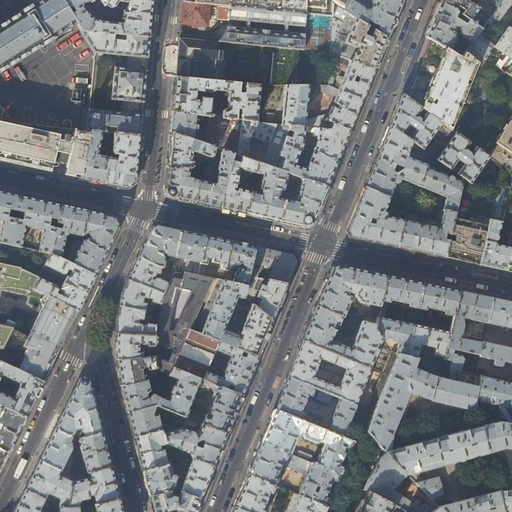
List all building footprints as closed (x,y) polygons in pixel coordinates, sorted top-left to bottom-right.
[(70,12),(68,9),(61,0),(41,0),(35,4),(34,3),(32,4),(33,4),(31,5),(24,9),(22,10),(22,11),(21,12),(21,11),(19,13),(19,14),(0,25),(0,71),(39,46),(40,47),(55,37),(55,36),(76,23),(70,12)] [(61,0),(68,9),(71,7),(73,10),(70,12),(76,23),(81,31),(87,32),(95,20),(90,17),(87,12),(85,11),(84,12),(81,8),(82,6),(89,1),(87,0),(61,0)] [(87,0),(89,1),(90,0),(98,0),(100,3),(98,4),(101,9),(106,0),(87,0)] [(106,0),(101,9),(107,12),(109,8),(114,8),(118,2),(127,3),(127,6),(126,7),(126,11),(123,11),(122,18),(124,20),(124,24),(101,22),(95,20),(87,32),(125,35),(133,36),(149,37),(151,19),(152,0),(106,0)] [(239,8),(245,8),(262,10),(274,11),(298,14),(311,15),(332,17),(333,5),(333,0),(230,0),(230,7),(239,8)] [(333,0),(333,5),(343,11),(349,0),(333,0)] [(370,0),(371,6),(372,8),(371,8),(370,10),(363,7),(352,0),(349,0),(343,11),(387,40),(394,22),(402,2),(398,0),(370,0)] [(465,0),(440,0),(439,2),(447,5),(471,22),(475,15),(486,23),(491,16),(475,5),(475,6),(468,1),(465,0)] [(490,0),(489,2),(487,0),(479,0),(475,5),(491,16),(502,0),(490,0)] [(511,0),(502,0),(491,16),(486,23),(484,25),(488,28),(493,21),(496,23),(497,22),(511,1),(511,0)] [(208,24),(210,5),(182,2),(181,17),(180,24),(198,26),(198,29),(199,30),(203,31),(204,30),(204,26),(205,26),(207,24),(208,24)] [(447,5),(439,2),(432,21),(425,36),(431,40),(450,52),(456,41),(453,28),(457,27),(458,34),(471,43),(478,34),(482,29),(471,22),(447,5)] [(239,8),(230,7),(220,6),(218,20),(229,21),(229,20),(302,27),(301,37),(228,30),(220,42),(299,49),(330,52),(374,70),(379,57),(387,40),(343,11),(333,5),(332,17),(311,15),(298,14),(274,11),(262,10),(245,8),(239,8)] [(478,34),(471,43),(465,52),(463,54),(476,63),(480,56),(484,59),(485,60),(505,73),(510,66),(511,63),(511,61),(511,29),(508,27),(494,47),(478,34)] [(86,131),(90,131),(100,132),(103,132),(106,133),(110,133),(113,133),(116,133),(116,127),(124,128),(124,134),(140,135),(142,107),(144,89),(145,75),(149,37),(133,36),(133,42),(125,41),(125,35),(87,32),(81,31),(93,53),(86,131)] [(296,85),(299,49),(220,42),(179,38),(177,53),(175,77),(240,83),(245,83),(260,84),(266,85),(286,85),(296,85)] [(450,52),(431,40),(431,41),(420,69),(408,99),(452,130),(464,102),(461,102),(476,63),(463,54),(460,58),(457,56),(450,52)] [(367,89),(374,70),(330,52),(329,86),(331,87),(335,79),(334,77),(336,71),(335,70),(337,66),(336,65),(337,62),(348,67),(343,78),(338,77),(336,82),(341,84),(338,90),(362,100),(367,89)] [(245,83),(244,94),(239,93),(240,83),(175,77),(173,98),(172,112),(206,116),(237,120),(238,109),(243,110),(242,120),(257,122),(260,84),(245,83)] [(309,85),(296,85),(286,85),(281,124),(290,125),(326,129),(326,121),(350,130),(355,116),(362,100),(338,90),(331,87),(329,86),(324,94),(335,96),(327,115),(325,114),(305,120),(309,85)] [(395,112),(389,126),(422,149),(431,136),(445,146),(436,159),(450,169),(457,160),(462,164),(456,173),(462,178),(470,183),(489,156),(475,146),(470,153),(464,149),(469,142),(452,130),(408,99),(402,94),(395,112)] [(58,142),(61,129),(18,120),(16,126),(11,124),(8,118),(5,113),(0,108),(0,160),(2,161),(49,172),(55,173),(56,169),(54,168),(55,161),(68,164),(66,175),(80,178),(89,134),(69,131),(67,139),(63,139),(62,143),(58,142)] [(206,119),(206,116),(172,112),(171,125),(170,132),(193,140),(194,126),(195,126),(195,128),(198,128),(199,120),(204,121),(206,119)] [(242,120),(237,120),(208,116),(205,145),(218,149),(221,150),(226,152),(228,138),(240,140),(238,156),(248,160),(250,137),(269,143),(262,165),(275,169),(279,157),(283,146),(286,137),(289,131),(290,125),(281,124),(273,123),(266,123),(257,122),(242,120)] [(511,159),(511,156),(511,117),(495,143),(497,144),(489,156),(505,167),(511,159)] [(342,149),(350,130),(326,121),(326,129),(290,125),(289,131),(293,132),(291,139),(286,137),(283,146),(299,151),(300,149),(301,149),(302,144),(304,132),(311,133),(313,137),(318,138),(317,142),(317,143),(314,142),(313,145),(315,146),(313,152),(337,162),(342,149)] [(422,149),(389,126),(382,142),(376,157),(423,175),(426,167),(427,166),(406,157),(410,147),(416,149),(420,152),(423,150),(422,149)] [(96,156),(100,132),(90,131),(89,134),(80,178),(91,181),(104,184),(106,171),(102,170),(104,158),(96,156)] [(205,145),(193,140),(170,132),(168,151),(167,168),(180,170),(180,168),(191,169),(193,167),(193,161),(193,160),(191,160),(191,152),(210,158),(213,156),(215,151),(217,152),(218,149),(205,145)] [(124,134),(116,133),(113,133),(112,148),(105,147),(104,158),(102,170),(106,171),(104,184),(114,186),(125,188),(135,181),(137,158),(140,135),(124,134)] [(294,166),(299,151),(283,146),(279,157),(285,159),(280,171),(289,174),(323,186),(327,187),(331,176),(337,162),(313,152),(301,149),(300,149),(299,151),(300,151),(299,153),(304,155),(305,158),(310,160),(308,164),(304,163),(302,168),(294,166)] [(238,156),(226,152),(221,150),(216,169),(217,171),(215,183),(202,181),(202,178),(199,178),(198,180),(196,190),(197,191),(194,203),(209,206),(231,211),(245,214),(251,187),(248,187),(247,191),(235,189),(239,170),(251,173),(251,176),(253,177),(256,163),(248,160),(238,156)] [(422,154),(429,160),(431,156),(424,151),(422,154)] [(448,177),(426,167),(423,175),(376,157),(370,173),(364,187),(390,197),(395,183),(396,184),(398,183),(399,183),(399,182),(400,181),(400,179),(399,178),(446,197),(443,209),(455,212),(461,184),(453,178),(452,177),(451,177),(449,176),(448,177)] [(262,165),(256,163),(253,177),(256,177),(257,174),(262,176),(260,181),(256,180),(255,188),(251,187),(245,214),(261,218),(279,222),(289,174),(280,171),(275,169),(262,165)] [(511,171),(505,167),(495,186),(488,220),(498,222),(501,223),(503,211),(511,212),(511,171)] [(193,169),(191,169),(180,168),(180,170),(167,168),(166,179),(164,192),(169,198),(181,200),(194,203),(197,191),(196,190),(198,180),(188,178),(189,171),(192,171),(193,169)] [(318,210),(327,187),(323,186),(289,174),(279,222),(294,225),(305,227),(312,224),(318,210)] [(473,185),(470,183),(462,178),(461,184),(455,212),(445,257),(461,261),(478,264),(488,220),(495,186),(473,185)] [(390,197),(364,187),(355,209),(347,230),(350,237),(372,241),(397,247),(403,219),(395,217),(396,214),(393,214),(393,217),(386,216),(386,214),(386,213),(385,211),(384,211),(390,197)] [(0,191),(0,221),(1,222),(0,225),(0,243),(8,245),(14,219),(7,217),(9,209),(16,211),(19,196),(0,191)] [(40,201),(19,196),(16,211),(24,212),(22,220),(14,219),(8,245),(21,248),(25,227),(43,231),(38,252),(50,254),(55,228),(48,226),(50,218),(57,220),(61,205),(40,201)] [(75,208),(61,205),(57,220),(56,223),(62,225),(61,230),(55,228),(50,254),(60,259),(65,237),(66,237),(67,236),(67,235),(68,234),(71,235),(70,238),(73,239),(75,238),(75,236),(81,237),(84,223),(85,223),(88,211),(75,208)] [(445,257),(455,212),(443,209),(439,209),(437,219),(441,220),(439,227),(423,224),(424,221),(420,220),(420,218),(404,215),(403,219),(397,247),(417,251),(445,257)] [(84,223),(81,237),(88,233),(88,235),(89,236),(89,237),(90,238),(83,241),(96,248),(95,249),(106,253),(110,244),(118,228),(113,217),(101,214),(88,211),(85,223),(84,223)] [(494,242),(498,222),(488,220),(478,264),(490,267),(505,270),(510,248),(497,246),(494,242)] [(143,244),(137,257),(156,266),(163,267),(166,268),(167,266),(163,265),(164,260),(162,260),(163,256),(161,255),(163,254),(164,254),(166,254),(166,255),(170,256),(169,260),(174,261),(180,231),(167,228),(157,226),(151,229),(143,244)] [(194,234),(180,231),(174,261),(177,262),(178,258),(182,259),(182,255),(185,256),(183,262),(186,262),(184,272),(198,275),(200,264),(206,236),(194,234)] [(218,239),(206,236),(200,264),(207,265),(208,259),(210,259),(212,258),(213,259),(212,262),(221,264),(221,269),(225,269),(230,241),(218,239)] [(243,244),(230,241),(225,269),(225,270),(229,271),(230,267),(233,267),(234,265),(237,266),(239,264),(239,263),(241,263),(241,264),(241,265),(243,265),(242,267),(240,267),(238,268),(237,271),(235,273),(233,283),(247,286),(249,275),(255,247),(243,244)] [(255,247),(249,275),(256,277),(259,265),(272,268),(269,275),(266,274),(265,276),(268,277),(267,280),(287,285),(293,271),(296,262),(293,255),(275,251),(255,247)] [(60,259),(50,254),(41,273),(58,281),(59,278),(54,276),(54,275),(45,271),(47,268),(62,275),(65,274),(67,270),(71,272),(69,276),(65,277),(63,283),(75,289),(76,287),(88,291),(91,284),(95,276),(71,265),(69,264),(67,262),(64,261),(60,259)] [(162,270),(163,267),(156,266),(137,257),(134,264),(130,272),(127,280),(163,293),(168,283),(157,277),(153,278),(152,280),(149,279),(150,276),(153,276),(155,272),(158,273),(159,270),(162,270)] [(0,291),(29,298),(39,299),(42,308),(30,333),(31,333),(60,347),(65,337),(72,323),(78,311),(32,290),(38,279),(19,269),(19,268),(0,263),(0,348),(4,349),(13,331),(16,325),(11,323),(10,321),(5,325),(0,323),(0,291)] [(327,279),(316,306),(343,317),(344,318),(351,299),(351,297),(349,297),(351,294),(354,295),(361,303),(379,307),(386,275),(360,269),(338,265),(331,268),(327,279)] [(213,278),(198,275),(184,272),(182,280),(170,277),(168,283),(163,293),(160,303),(163,305),(160,313),(158,323),(160,328),(155,328),(154,335),(157,337),(157,341),(161,344),(162,356),(155,357),(157,369),(170,374),(173,368),(190,330),(213,278)] [(41,273),(38,279),(32,290),(78,311),(84,299),(88,291),(76,287),(75,289),(63,283),(60,289),(61,292),(58,296),(55,294),(57,290),(55,287),(41,280),(42,277),(52,282),(52,281),(56,283),(58,281),(41,273)] [(256,277),(249,275),(247,286),(244,298),(249,302),(251,298),(254,300),(255,297),(259,299),(255,308),(266,317),(272,323),(280,303),(287,285),(267,280),(256,277)] [(410,280),(386,275),(379,307),(382,307),(384,300),(392,302),(392,300),(409,304),(409,306),(417,308),(422,286),(423,283),(410,280)] [(160,303),(163,293),(127,280),(123,292),(122,296),(119,307),(147,312),(148,308),(145,307),(146,303),(145,302),(146,300),(142,299),(143,296),(151,299),(150,300),(160,303)] [(233,283),(230,282),(225,281),(222,280),(204,327),(198,324),(194,332),(241,351),(246,353),(257,358),(265,338),(272,323),(266,317),(255,308),(252,304),(238,336),(232,334),(233,331),(229,329),(228,332),(223,330),(236,297),(244,299),(244,298),(247,286),(233,283)] [(441,287),(423,283),(422,286),(417,308),(428,310),(428,308),(445,311),(445,314),(450,315),(449,319),(452,319),(459,291),(441,287)] [(475,294),(459,291),(452,319),(450,328),(444,357),(443,363),(442,368),(473,375),(475,361),(464,359),(461,355),(452,353),(453,349),(479,355),(482,342),(460,338),(463,327),(466,328),(466,325),(463,325),(462,318),(486,323),(492,298),(475,294)] [(511,302),(492,298),(486,323),(508,327),(507,330),(510,331),(511,328),(511,302)] [(339,326),(343,317),(316,306),(309,322),(302,341),(370,369),(382,341),(374,329),(376,324),(362,321),(351,347),(352,349),(349,350),(348,348),(337,343),(330,342),(337,325),(339,326)] [(147,314),(147,312),(119,307),(117,319),(116,333),(154,335),(155,328),(155,322),(145,322),(145,323),(137,323),(138,320),(141,320),(142,318),(143,318),(144,314),(147,314)] [(378,316),(376,321),(376,324),(374,329),(382,341),(383,341),(389,337),(392,338),(393,339),(395,340),(396,340),(398,340),(399,341),(396,353),(397,354),(407,355),(414,324),(378,316)] [(447,331),(414,324),(407,355),(417,358),(420,344),(435,347),(433,355),(444,357),(450,328),(447,327),(447,331)] [(230,391),(242,396),(250,377),(254,366),(257,358),(246,353),(244,358),(239,356),(241,351),(194,332),(190,330),(173,368),(200,379),(204,380),(225,389),(228,383),(232,385),(230,391)] [(51,366),(56,356),(60,347),(31,333),(30,333),(28,338),(13,331),(5,347),(21,350),(25,352),(29,350),(33,352),(30,358),(21,354),(20,353),(18,354),(16,355),(11,367),(43,382),(51,366)] [(157,337),(154,335),(116,333),(115,345),(115,351),(116,360),(146,357),(146,354),(143,355),(143,349),(140,349),(140,346),(138,344),(140,343),(142,344),(147,344),(147,345),(153,345),(157,341),(157,337)] [(302,341),(294,359),(287,377),(333,396),(339,398),(356,405),(370,369),(302,341)] [(511,348),(482,342),(479,355),(479,357),(493,360),(492,363),(492,364),(492,365),(493,365),(494,366),(499,367),(500,367),(502,367),(502,366),(503,365),(504,362),(511,363),(511,348)] [(417,358),(407,355),(397,354),(366,432),(385,451),(407,474),(488,453),(482,426),(390,450),(392,435),(409,393),(430,401),(477,411),(477,412),(479,412),(476,402),(476,401),(479,387),(436,378),(436,376),(414,367),(417,358)] [(155,357),(146,357),(116,360),(118,374),(121,386),(147,380),(146,374),(143,372),(142,369),(140,368),(141,366),(143,367),(147,367),(148,371),(153,370),(154,372),(157,372),(157,369),(155,357)] [(43,382),(0,361),(0,405),(26,418),(36,399),(43,382)] [(173,368),(170,374),(169,376),(177,380),(174,387),(173,387),(170,392),(171,393),(168,401),(160,397),(156,405),(185,417),(188,409),(187,409),(197,386),(200,379),(173,368)] [(511,408),(511,383),(481,376),(479,387),(476,401),(511,408)] [(67,402),(54,429),(71,437),(74,439),(75,436),(73,434),(75,430),(82,428),(84,437),(102,433),(95,404),(88,380),(87,378),(85,377),(84,377),(83,377),(81,377),(80,377),(79,378),(78,379),(67,402)] [(329,405),(333,396),(287,377),(280,394),(274,410),(319,428),(323,418),(310,413),(308,418),(303,416),(305,412),(302,411),(305,402),(309,403),(311,398),(329,405)] [(147,380),(121,386),(124,398),(128,412),(155,405),(156,405),(160,397),(154,395),(152,395),(152,396),(151,396),(150,399),(148,398),(147,393),(150,391),(148,383),(151,383),(150,379),(147,380)] [(230,391),(225,389),(204,380),(203,383),(204,386),(211,389),(214,393),(213,395),(212,395),(204,414),(205,414),(203,419),(191,414),(189,419),(226,434),(234,416),(242,396),(230,391)] [(367,409),(356,405),(339,398),(326,431),(343,437),(350,418),(357,421),(354,428),(358,429),(367,409)] [(0,449),(9,453),(18,434),(26,418),(0,405),(0,449)] [(155,405),(128,412),(130,423),(134,437),(165,429),(164,426),(162,427),(158,414),(154,415),(153,413),(155,405)] [(326,431),(319,428),(274,410),(268,423),(261,442),(310,462),(311,458),(310,456),(299,451),(297,452),(297,453),(292,451),(296,441),(298,441),(299,437),(298,435),(299,434),(300,434),(300,433),(301,433),(303,434),(303,435),(304,439),(316,444),(319,442),(323,444),(315,464),(339,474),(342,466),(340,464),(346,449),(349,450),(352,441),(343,437),(326,431)] [(163,434),(166,444),(190,453),(191,458),(192,458),(213,466),(219,453),(226,434),(189,419),(185,417),(180,427),(181,428),(165,433),(166,434),(163,434)] [(511,422),(498,422),(482,426),(488,453),(503,449),(511,449),(511,422)] [(69,442),(71,437),(54,429),(48,441),(39,460),(59,470),(60,471),(72,449),(70,443),(69,442)] [(165,433),(165,429),(134,437),(138,453),(143,471),(170,464),(171,464),(170,461),(167,461),(163,447),(160,447),(160,445),(166,444),(163,434),(166,434),(165,433)] [(106,447),(102,433),(84,437),(80,438),(79,442),(82,444),(80,448),(87,473),(89,472),(111,466),(106,447)] [(254,458),(247,474),(276,486),(283,466),(306,475),(298,495),(326,506),(329,499),(325,497),(331,481),(335,483),(339,474),(315,464),(310,462),(261,442),(254,458)] [(0,449),(0,471),(1,469),(9,453),(0,449)] [(406,475),(407,474),(385,451),(378,457),(360,489),(366,491),(393,506),(405,511),(444,511),(439,506),(432,511),(426,502),(420,507),(407,500),(404,505),(401,503),(402,500),(403,500),(404,498),(403,497),(402,497),(392,489),(406,475)] [(206,483),(213,466),(192,458),(179,490),(200,499),(206,483)] [(57,475),(59,470),(39,460),(32,473),(25,490),(44,499),(47,494),(51,495),(60,500),(58,506),(66,507),(71,482),(61,477),(59,477),(57,475)] [(170,464),(143,471),(146,482),(149,496),(170,490),(172,485),(173,486),(174,484),(173,484),(176,478),(176,476),(175,475),(174,474),(173,474),(172,474),(170,464)] [(115,483),(111,466),(89,472),(90,477),(88,479),(86,478),(71,482),(66,507),(78,508),(79,501),(89,499),(88,496),(92,495),(94,496),(95,502),(93,502),(93,505),(94,505),(119,498),(115,483)] [(271,497),(276,486),(247,474),(243,484),(234,507),(246,511),(264,511),(266,510),(268,511),(273,498),(271,497)] [(415,483),(432,500),(435,497),(444,495),(438,476),(415,483)] [(41,511),(38,511),(44,499),(25,490),(19,501),(13,511),(41,511)] [(170,490),(149,496),(152,508),(153,511),(166,511),(172,509),(176,510),(174,511),(194,511),(200,499),(179,490),(177,495),(175,497),(172,495),(170,490)] [(511,511),(511,490),(498,491),(502,511),(511,511)] [(390,511),(393,506),(366,491),(355,511),(390,511)] [(502,511),(498,491),(457,501),(456,499),(453,500),(453,502),(439,506),(444,511),(502,511)] [(323,511),(326,506),(298,495),(290,511),(323,511)] [(122,511),(119,498),(94,505),(95,511),(122,511)]
